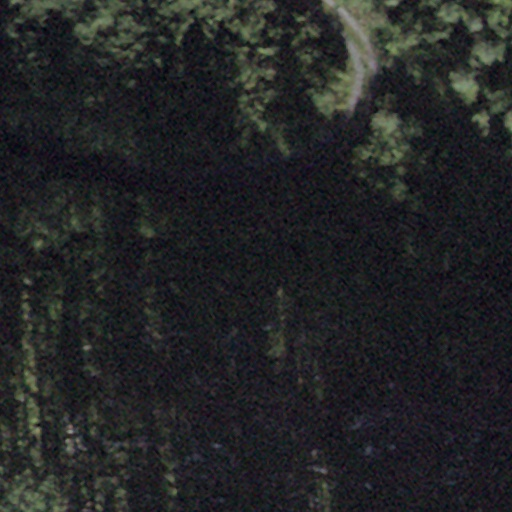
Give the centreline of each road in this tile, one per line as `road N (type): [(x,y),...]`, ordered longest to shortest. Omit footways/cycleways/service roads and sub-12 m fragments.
road 1 (track): [(314,0),(359,42),(369,73),(352,130),(311,158),(202,183),(0,128)]
road 2 (track): [(359,42),(448,119),(511,190)]
